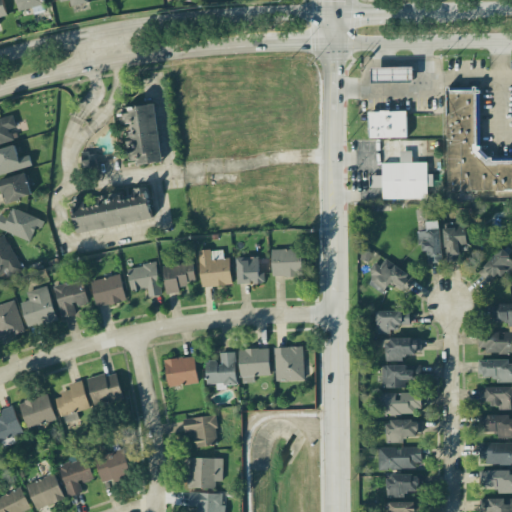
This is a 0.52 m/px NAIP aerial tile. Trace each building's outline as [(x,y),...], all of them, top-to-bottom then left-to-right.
[(43,4),(42,0),(15,0),(18,11),(43,4)] [(412,66),(372,67),(372,81),(413,80),(412,66)] [(511,159),(477,159),(477,89),(447,89),(448,190),(511,189),(511,159)] [(161,160),(155,103),(120,107),(122,124),(133,122),(134,134),(126,135),(130,164),(161,160)] [(368,111),(369,137),(407,136),(407,110),(368,111)] [(0,117),(0,142),(13,139),(10,128),(16,127),(13,114),(0,117)] [(0,147),(0,173),(32,166),(29,154),(18,157),(15,144),(0,147)] [(382,198),(427,198),(427,186),(433,186),(433,173),(427,173),(427,161),(412,161),(411,150),(400,150),(400,162),(382,162),(382,174),(369,175),(370,187),(382,186),(382,198)] [(82,155),(81,167),(95,167),(96,155),(82,155)] [(32,194),(25,172),(0,179),(0,181),(6,202),(32,194)] [(152,219),(146,186),(134,188),(135,197),(121,200),(120,191),(98,195),(100,204),(88,206),(87,196),(71,199),(77,232),(152,219)] [(40,217),(12,207),(9,216),(0,212),(0,228),(32,240),(40,217)] [(441,261),(439,220),(426,221),(426,230),(417,231),(417,242),(421,241),(422,251),(427,251),(428,262),(441,261)] [(459,247),(466,247),(465,222),(444,222),(444,260),(459,260),(459,247)] [(11,275),(22,269),(5,234),(0,235),(0,272),(8,269),(11,275)] [(302,275),(301,247),(272,248),(272,276),(302,275)] [(511,268),(511,257),(501,247),(478,272),(488,282),(497,273),(503,278),(511,268)] [(223,248),(199,250),(202,286),(232,284),(230,257),(223,257),(223,248)] [(264,270),(259,270),(259,257),(237,258),(237,283),(264,282),(264,270)] [(380,265),(377,263),(365,282),(382,292),(388,282),(406,293),(415,277),(385,258),(380,265)] [(163,264),(166,293),(179,291),(179,286),(187,285),(187,280),(194,280),(193,261),(163,264)] [(127,267),(131,290),(147,288),(148,296),(161,294),(156,262),(127,267)] [(91,279),(96,306),(125,301),(121,274),(91,279)] [(53,286),(62,317),(77,313),(75,306),(88,302),(82,279),(53,286)] [(29,299),(21,302),(28,328),(57,320),(47,285),(26,291),(29,299)] [(0,339),(25,332),(14,299),(0,303),(0,339)] [(511,302),(491,304),(491,320),(508,319),(508,326),(511,326),(511,302)] [(399,331),(398,324),(410,324),(410,309),(376,310),(377,332),(399,331)] [(511,331),(479,331),(479,351),(511,351),(511,331)] [(402,360),(402,353),(421,353),(421,337),(386,338),(387,360),(402,360)] [(275,380),(304,379),(303,345),(274,346),(275,380)] [(269,347),(239,348),(240,382),(253,381),(253,375),(270,374),(269,347)] [(206,383),(216,383),(216,386),(237,385),(235,351),(219,352),(219,359),(205,360),(206,383)] [(169,387),(199,382),(194,355),(164,359),(169,387)] [(511,381),(511,359),(480,360),(480,375),(495,375),(495,382),(511,381)] [(406,386),(406,379),(420,379),(419,364),(382,365),(382,387),(406,386)] [(87,378),(94,406),(124,397),(116,370),(87,378)] [(55,394),(63,422),(71,420),(71,418),(77,416),(76,411),(90,407),(82,379),(69,383),(71,390),(55,394)] [(479,385),(479,401),(492,401),(492,408),(511,408),(511,386),(479,385)] [(398,392),(378,392),(379,414),(421,413),(421,391),(398,392)] [(55,420),(49,394),(20,400),(26,427),(55,420)] [(0,418),(0,440),(23,430),(12,405),(0,409),(0,411),(3,417),(0,418)] [(511,413),(481,415),(481,431),(497,431),(498,436),(511,435),(511,413)] [(194,431),(195,446),(217,445),(216,415),(184,417),(184,432),(194,431)] [(403,435),(420,435),(420,419),(386,420),(387,441),(404,441),(403,435)] [(511,441),(479,442),(479,463),(511,462),(511,441)] [(422,467),(422,446),(378,447),(378,468),(422,467)] [(102,482),(131,474),(123,447),(95,456),(102,482)] [(94,477),(86,456),(58,466),(69,496),(83,491),(80,482),(94,477)] [(223,480),(223,457),(189,457),(188,487),(215,487),(216,480),(223,480)] [(511,469),(482,470),(483,487),(497,487),(497,492),(511,492),(511,469)] [(27,482),(35,508),(63,499),(55,473),(27,482)] [(386,474),(387,496),(405,496),(404,490),(420,490),(420,473),(386,474)] [(0,494),(0,511),(20,511),(30,509),(22,487),(0,494)] [(223,492),(189,492),(189,505),(195,505),(195,511),(225,511),(225,503),(222,503),(223,492)] [(496,511),(511,511),(511,497),(480,497),(480,511),(496,511)] [(420,511),(420,500),(389,501),(389,511),(420,511)]
